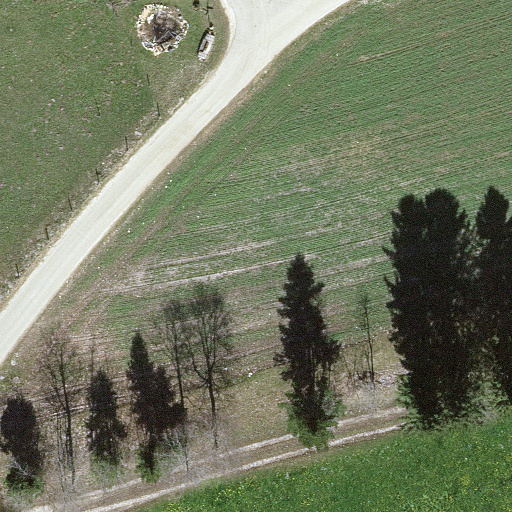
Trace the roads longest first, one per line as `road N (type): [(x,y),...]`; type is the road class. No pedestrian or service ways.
road 1 (track): [(0,337),(282,3)]
road 2 (track): [(95,511),(511,393)]
